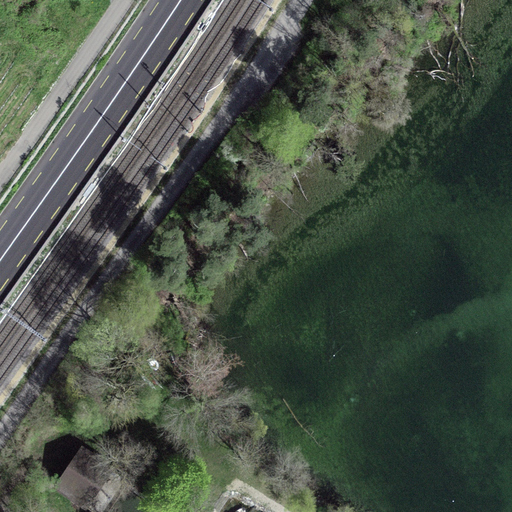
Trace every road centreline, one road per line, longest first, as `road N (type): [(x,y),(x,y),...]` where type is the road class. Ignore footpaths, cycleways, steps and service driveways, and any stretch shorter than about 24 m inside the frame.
road 1 (unclassified): [(0,449),(299,0)]
road 2 (primary): [(177,0),(0,255)]
road 3 (unclassified): [(122,0),(0,178)]
